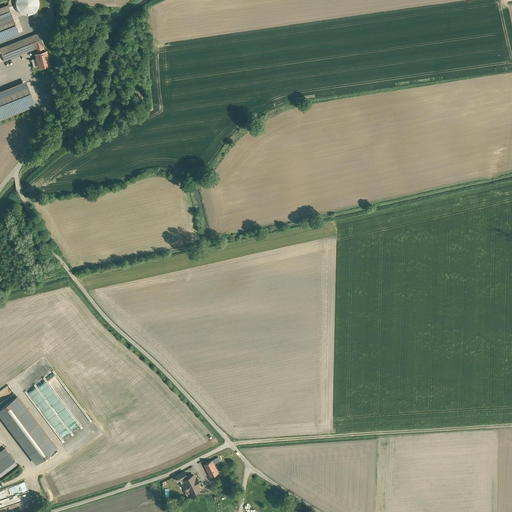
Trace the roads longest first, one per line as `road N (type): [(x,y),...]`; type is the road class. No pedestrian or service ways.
road 1 (unclassified): [(229,444),(100,314),(42,236),(14,172)]
road 2 (track): [(229,444),(511,425)]
road 3 (unclassified): [(229,444),(161,478),(53,511)]
road 4 (unclassified): [(14,172),(56,74),(50,0)]
